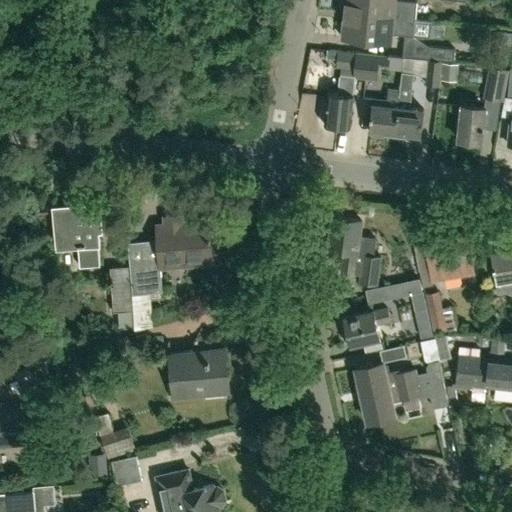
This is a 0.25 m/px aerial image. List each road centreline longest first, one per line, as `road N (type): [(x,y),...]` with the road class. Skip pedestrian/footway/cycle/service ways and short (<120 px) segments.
road 1 (residential): [(329,453),(270,161)]
road 2 (residential): [(270,161),(0,128)]
road 3 (residential): [(511,193),(270,161)]
road 4 (residential): [(511,491),(329,453)]
road 5 (residential): [(270,161),(301,0)]
